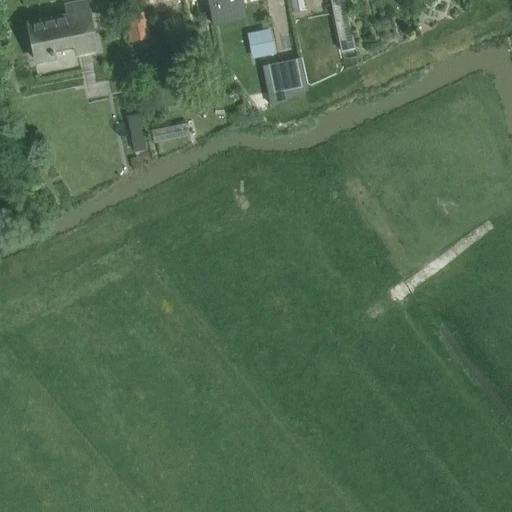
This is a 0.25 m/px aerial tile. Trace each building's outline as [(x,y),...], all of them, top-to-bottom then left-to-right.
[(289,0),(291,13),(307,10),(305,0),(289,0)] [(75,53),(96,49),(87,3),(66,7),(68,17),(28,25),(35,62),(54,58),(52,49),(74,45),(75,53)] [(150,39),(145,12),(124,16),(130,43),(150,39)] [(250,31),(254,57),(278,53),(274,27),(250,31)] [(301,87),(296,60),(268,65),(273,92),(301,87)] [(156,140),(192,133),(190,122),(154,129),(156,140)] [(131,154),(147,151),(143,132),(127,135),(131,154)]
